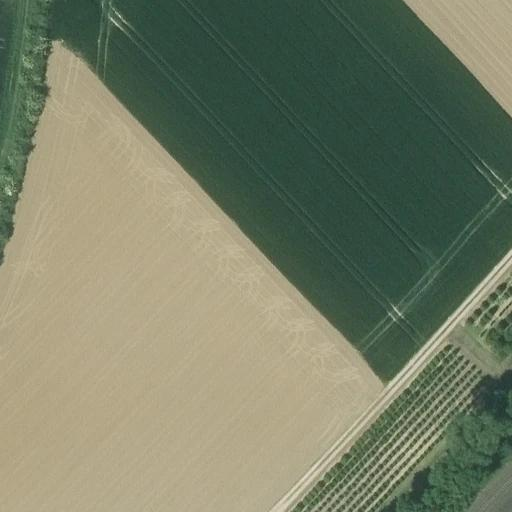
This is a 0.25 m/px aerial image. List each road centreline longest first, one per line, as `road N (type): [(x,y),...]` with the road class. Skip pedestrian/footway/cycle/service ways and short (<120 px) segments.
road 1 (track): [(273,511),(511,262)]
road 2 (track): [(19,0),(0,147)]
